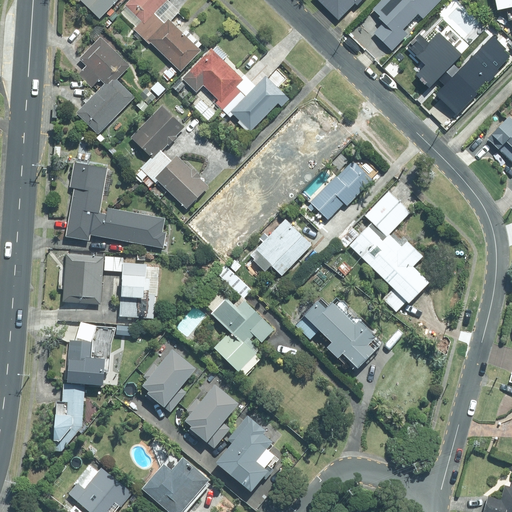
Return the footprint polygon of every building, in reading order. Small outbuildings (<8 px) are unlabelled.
[(114,0),(76,0),(96,19),(114,0)] [(140,36),(158,18),(153,13),(166,0),(128,0),(123,5),(140,22),(133,29),(140,36)] [(315,0),(337,20),(353,3),(355,5),(359,0),(315,0)] [(402,33),(425,10),(413,0),(376,0),(373,5),(402,33)] [(511,0),(490,0),(493,11),(509,8),(511,22),(511,0)] [(481,16),(469,5),(459,15),(470,27),(481,16)] [(119,15),(115,12),(110,18),(113,21),(119,15)] [(158,18),(140,36),(148,44),(149,43),(178,72),(199,51),(197,48),(200,45),(185,30),(182,33),(167,19),(163,23),(158,18)] [(495,52),(466,25),(463,27),(461,25),(449,37),(452,40),(437,55),(460,76),(470,65),(477,72),(495,52)] [(109,80),(114,80),(127,67),(98,37),(76,59),(84,67),(76,74),(89,87),(97,79),(102,84),(105,83),(109,80)] [(411,67),(424,54),(409,41),(397,54),(411,67)] [(209,49),(187,72),(217,100),(213,104),(221,111),(249,81),(242,75),(239,78),(209,49)] [(166,81),(175,72),(170,67),(161,75),(166,81)] [(249,81),(221,111),(228,118),(231,115),(249,132),(276,104),(280,107),(288,99),(264,76),(254,86),(249,81)] [(132,97),(114,80),(109,80),(105,83),(102,84),(73,113),(94,134),(132,97)] [(156,96),(163,89),(156,81),(148,89),(156,96)] [(191,91),(184,82),(178,87),(175,83),(170,87),(181,99),(191,91)] [(153,97),(144,88),(137,96),(146,104),(153,97)] [(147,107),(139,100),(134,105),(142,112),(147,107)] [(141,178),(146,174),(164,155),(159,150),(183,126),(160,105),(129,137),(150,157),(139,167),(140,168),(136,173),(141,178)] [(511,121),(506,117),(485,138),(496,149),(497,148),(500,151),(506,145),(511,150),(511,121)] [(297,144),(285,132),(266,152),(261,149),(248,162),(275,188),(278,185),(280,187),(273,194),(283,203),(300,185),(289,174),(298,164),(301,166),(313,153),(299,140),(297,144)] [(108,150),(114,156),(117,153),(112,147),(108,150)] [(164,155),(146,174),(153,182),(156,179),(184,208),(207,186),(175,155),(169,160),(164,155)] [(96,212),(98,213),(106,168),(72,162),(68,186),(72,187),(63,236),(87,241),(88,235),(87,234),(91,212),(96,213),(96,212)] [(371,180),(355,163),(350,163),(336,177),(335,176),(309,202),(310,203),(306,207),(310,211),(314,207),(326,220),(343,203),(345,206),(371,180)] [(152,182),(146,176),(142,181),(147,187),(152,182)] [(400,247),(387,235),(409,213),(387,192),(364,217),(370,223),(347,248),(391,290),(383,299),(396,312),(404,303),(406,305),(427,283),(411,268),(421,257),(405,242),(400,247)] [(88,235),(162,248),(165,232),(160,232),(163,218),(105,208),(104,214),(98,213),(96,212),(96,213),(91,212),(87,234),(88,235)] [(284,219),(249,255),(265,270),(270,265),(280,276),(310,244),(284,219)] [(359,235),(352,228),(338,242),(345,249),(359,235)] [(98,304),(102,256),(64,253),(60,301),(98,304)] [(349,269),(342,262),(336,268),(343,275),(349,269)] [(117,317),(151,319),(153,295),(146,294),(147,279),(144,279),(145,264),(121,263),(117,317)] [(241,298),(249,290),(227,269),(219,277),(241,298)] [(257,279),(249,272),(244,279),(251,285),(257,279)] [(271,331),(241,301),(234,308),(225,299),(209,315),(229,334),(225,338),(224,336),(211,348),(235,372),(253,354),(248,349),(252,345),(247,340),(251,336),(259,344),(271,331)] [(326,305),(320,299),(315,304),(314,302),(300,316),(302,318),(294,325),(309,340),(317,332),(328,344),(323,349),(334,360),(335,359),(348,371),(351,368),(353,370),(369,353),(364,347),(371,339),(335,304),(332,307),(327,303),(326,305)] [(88,341),(92,329),(78,324),(74,336),(88,341)] [(84,386),(99,387),(101,360),(87,359),(88,342),(69,341),(67,357),(61,357),(59,381),(62,381),(61,384),(84,386)] [(193,368),(170,349),(157,364),(155,362),(143,376),(146,378),(139,386),(146,391),(144,394),(161,408),(163,406),(170,411),(186,392),(179,386),(193,368)] [(81,427),(84,386),(61,384),(60,402),(53,402),(49,442),(51,443),(51,452),(59,452),(81,427)] [(236,403),(212,384),(199,399),(197,398),(186,411),(188,413),(182,421),(189,427),(187,429),(204,443),(206,441),(213,447),(229,427),(222,421),(236,403)] [(248,492),(261,475),(266,479),(274,469),(271,466),(272,465),(271,464),(274,460),(275,461),(277,459),(267,451),(272,445),(268,443),(269,442),(260,434),(262,431),(259,428),(261,426),(247,414),(227,438),(230,441),(212,463),(248,492)] [(73,449),(58,467),(73,480),(88,461),(73,449)] [(164,511),(179,511),(206,479),(180,458),(178,459),(170,453),(160,465),(139,491),(164,511)] [(88,463),(95,469),(99,463),(93,458),(88,463)] [(130,493),(99,467),(94,474),(86,468),(75,482),(66,494),(87,511),(105,511),(104,511),(112,502),(118,507),(130,493)] [(511,511),(511,482),(511,487),(504,485),(500,500),(487,496),(482,511),(511,511)]
